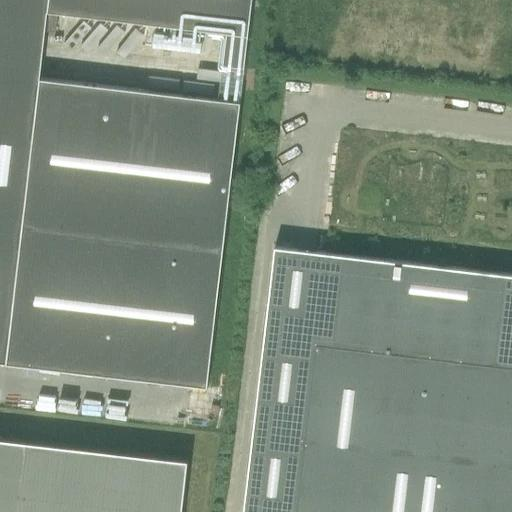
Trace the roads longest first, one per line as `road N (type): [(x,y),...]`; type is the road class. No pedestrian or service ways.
road 1 (unknown): [(223,511),(257,228),(308,132),(339,110),(399,108),(511,122)]
road 2 (unknown): [(0,378),(151,396)]
